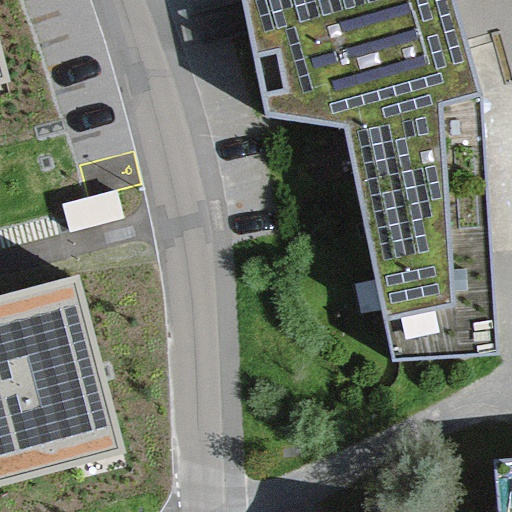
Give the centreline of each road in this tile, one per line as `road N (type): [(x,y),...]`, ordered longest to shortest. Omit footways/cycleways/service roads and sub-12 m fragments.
road 1 (residential): [(128,0),(178,166),(195,285),(207,511)]
road 2 (residential): [(511,386),(252,511)]
